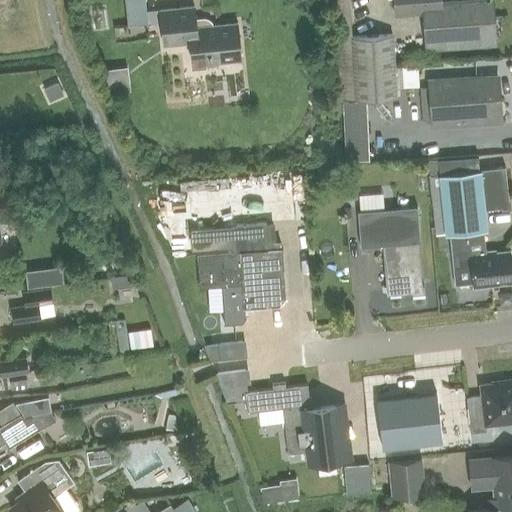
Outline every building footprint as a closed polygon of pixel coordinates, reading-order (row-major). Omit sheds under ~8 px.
[(151,22),(150,0),(128,0),(130,23),(151,22)] [(350,0),(336,0),(338,38),(352,38),(352,37),(350,0)] [(394,0),(396,14),(424,12),(426,49),(487,45),(485,21),(493,21),(491,0),(440,4),(439,0),(394,0)] [(160,11),(163,46),(189,43),(192,66),(241,60),(237,23),(212,26),(211,23),(208,20),(204,20),(196,21),(194,7),(160,11)] [(352,37),(352,38),(353,68),(394,67),(392,35),(352,37)] [(352,38),(338,38),(342,102),(355,101),(353,68),(352,38)] [(421,65),(404,66),(405,86),(422,85),(421,65)] [(394,67),(353,68),(355,101),(366,100),(396,99),(394,67)] [(127,68),(102,71),(105,95),(130,92),(127,68)] [(499,102),(497,78),(429,82),(432,127),(493,123),(492,103),(499,102)] [(56,83),(44,89),(51,102),(63,97),(56,83)] [(355,101),(342,102),(345,160),(369,158),(366,100),(355,101)] [(505,168),(439,175),(445,235),(486,231),(484,210),(509,208),(505,168)] [(425,177),(418,178),(419,191),(427,190),(425,177)] [(424,294),(424,287),(422,287),(418,243),(420,243),(417,207),(357,212),(360,248),(382,246),(386,296),(412,293),(412,296),(424,294)] [(285,297),(282,248),(196,255),(199,289),(221,287),(224,325),(241,324),(245,319),(244,309),(278,306),(285,297)] [(473,283),(473,287),(511,282),(511,268),(510,251),(471,256),(470,250),(457,251),(459,267),(453,268),(455,285),(473,283)] [(60,266),(42,269),(44,284),(62,282),(60,266)] [(38,304),(52,301),(50,287),(23,291),(25,306),(38,304)] [(14,322),(40,318),(38,304),(25,306),(11,308),(14,322)] [(124,319),(115,320),(121,357),(130,355),(124,319)] [(245,340),(205,345),(212,361),(247,357),(245,340)] [(0,370),(1,377),(28,373),(25,358),(0,362),(0,370)] [(247,369),(216,373),(222,387),(234,385),(249,384),(247,369)] [(13,381),(15,389),(30,387),(28,378),(13,381)] [(481,396),(466,398),(470,434),(486,432),(486,426),(511,422),(511,381),(479,385),(481,396)] [(310,409),(307,384),(285,387),(285,384),(272,385),(272,389),(244,392),(247,413),(282,408),(287,454),(307,452),(309,464),(346,460),(339,405),(310,409)] [(234,385),(222,387),(228,403),(236,401),(234,385)] [(437,393),(376,400),(382,449),(442,442),(437,393)] [(51,411),(48,399),(18,406),(25,416),(51,411)] [(0,409),(0,421),(1,423),(19,412),(13,402),(0,409)] [(169,414),(166,429),(177,432),(175,415),(169,414)] [(21,438),(11,422),(0,428),(0,446),(6,442),(8,446),(21,438)] [(109,448),(86,451),(88,465),(111,461),(109,448)] [(511,511),(511,457),(493,459),(493,460),(478,461),(480,486),(495,485),(498,510),(469,511),(511,511)] [(425,495),(422,459),(387,462),(390,498),(425,495)] [(26,502),(13,511),(63,511),(53,497),(62,491),(74,482),(58,460),(44,462),(42,463),(18,480),(26,490),(20,494),(26,502)] [(297,479),(279,481),(279,486),(280,501),(299,499),(297,479)] [(195,511),(188,499),(173,508),(175,511),(195,511)]
